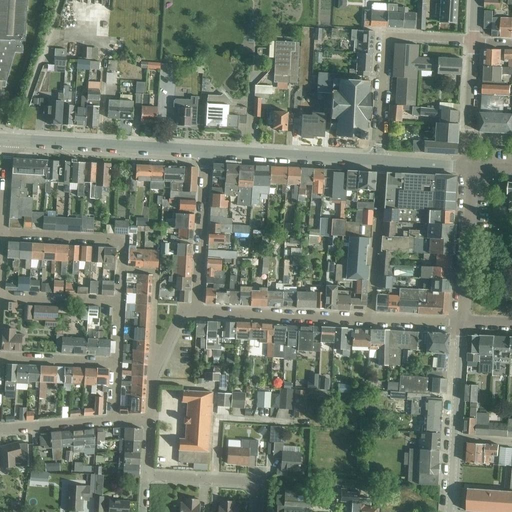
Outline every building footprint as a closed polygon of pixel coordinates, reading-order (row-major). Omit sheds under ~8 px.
[(0,0),(0,80),(1,81),(1,87),(6,88),(7,81),(14,53),(22,53),(23,45),(17,45),(17,41),(25,42),(27,0),(0,0)] [(439,22),(456,23),(457,0),(440,0),(440,4),(437,4),(437,9),(440,10),(439,22)] [(485,0),(485,9),(502,9),(501,0),(485,0)] [(363,26),(386,28),(387,12),(388,5),(374,4),(372,6),(372,11),(364,10),(363,26)] [(417,4),(416,30),(424,30),(425,5),(417,4)] [(387,12),(386,28),(414,29),(415,13),(407,13),(407,8),(397,7),(397,5),(388,5),(387,12)] [(484,11),(484,29),(493,30),(494,18),(494,11),(485,11),(484,11)] [(493,37),(511,38),(511,27),(511,18),(494,18),(493,30),(493,37)] [(354,53),(358,54),(372,54),(373,32),(352,31),(351,40),(354,40),(354,53)] [(274,83),(297,84),(299,43),(276,42),(274,83)] [(422,71),(423,58),(417,58),(417,45),(396,44),(394,46),(392,78),(397,78),(416,79),(416,70),(422,71)] [(82,58),(90,58),(90,49),(82,48),(82,58)] [(55,49),(54,56),(55,57),(63,57),(66,57),(66,50),(55,49)] [(485,50),(485,67),(502,68),(502,65),(500,65),(501,51),(485,50)] [(372,54),(358,54),(356,70),(349,70),(349,76),(368,77),(368,72),(371,72),(372,54)] [(55,65),(62,66),(65,66),(66,57),(63,57),(55,57),(55,58),(54,57),(53,64),(54,64),(54,65),(55,65)] [(436,59),(423,58),(422,71),(436,72),(436,74),(460,76),(461,60),(436,58),(436,59)] [(89,68),(89,70),(99,70),(99,63),(90,62),(89,68)] [(483,81),(483,84),(506,85),(506,82),(502,82),(502,75),(511,75),(511,68),(509,68),(503,68),(502,68),(485,67),(484,81),(483,81)] [(332,94),(331,102),(329,130),(336,131),(336,137),(365,139),(366,121),(370,121),(371,94),(370,93),(371,90),(368,90),(368,81),(343,80),(343,75),(319,74),(318,93),(332,94)] [(416,79),(397,78),(395,105),(414,107),(416,79)] [(144,94),(145,83),(143,83),(137,83),(136,94),(144,94)] [(511,96),(511,86),(506,85),(483,84),(482,95),(503,96),(511,96)] [(62,125),(74,126),(75,108),(75,106),(68,105),(68,101),(71,101),(72,93),(68,92),(69,86),(64,86),(64,94),(62,125)] [(272,87),(270,87),(255,86),(255,94),(272,95),(272,87)] [(88,96),(86,126),(97,127),(100,90),(88,90),(88,96)] [(47,124),(62,125),(64,94),(58,93),(58,101),(48,101),(48,107),(44,106),(43,114),(47,114),(47,124)] [(150,95),(144,94),(136,94),(135,107),(141,107),(140,123),(148,124),(148,125),(155,126),(155,124),(156,124),(157,107),(149,107),(150,95)] [(211,99),(207,98),(206,126),(237,128),(237,124),(246,124),(247,108),(236,107),(236,105),(231,105),(231,102),(223,94),(221,96),(211,96),(211,99)] [(120,101),(119,119),(132,120),(133,102),(132,102),(132,95),(120,95),(120,101)] [(482,95),(480,132),(511,133),(511,115),(502,115),(503,109),(503,96),(482,95)] [(74,126),(86,126),(88,96),(82,96),(81,108),(75,108),(74,126)] [(196,125),(197,97),(191,97),(191,101),(176,100),(174,101),(174,108),(175,109),(178,109),(177,125),(190,126),(190,125),(196,125)] [(108,118),(119,119),(120,101),(105,100),(104,115),(108,115),(108,118)] [(389,106),(388,122),(401,123),(402,107),(389,106)] [(412,108),(412,116),(420,116),(438,117),(438,124),(458,125),(458,112),(438,110),(431,110),(412,108)] [(286,130),(288,113),(277,112),(277,110),(267,110),(266,127),(272,127),(272,128),(276,128),(276,130),(278,130),(279,132),(283,133),(284,130),(286,130)] [(329,130),(330,115),(313,113),(313,116),(303,116),(301,137),(312,138),(312,135),(323,136),(323,130),(329,130)] [(458,125),(438,124),(435,123),(434,143),(424,142),(413,141),(412,152),(454,154),(456,152),(458,125)] [(47,161),(34,160),(13,159),(12,174),(9,228),(21,229),(22,217),(31,217),(32,213),(31,213),(32,198),(26,198),(27,189),(24,189),(25,184),(32,185),(32,194),(37,194),(37,184),(45,184),(47,161)] [(58,162),(47,161),(45,184),(45,193),(48,193),(48,191),(50,192),(50,183),(57,184),(57,183),(58,162)] [(71,162),(58,162),(57,183),(64,183),(63,193),(69,194),(69,184),(71,162)] [(85,163),(71,162),(69,184),(78,184),(78,195),(83,195),(84,183),(85,163)] [(97,164),(85,163),(84,183),(91,183),(90,199),(94,199),(97,164)] [(110,164),(97,164),(94,199),(101,199),(102,189),(100,189),(101,186),(109,187),(110,164)] [(213,177),(225,178),(226,165),(213,164),(213,177)] [(137,181),(150,182),(151,166),(136,165),(136,177),(131,177),(130,191),(136,192),(137,181)] [(224,195),(237,196),(236,206),(245,206),(251,206),(251,202),(252,185),(253,166),(226,165),(225,178),(224,189),(224,195)] [(151,182),(163,182),(164,167),(151,166),(150,182),(151,182)] [(258,185),(269,186),(270,167),(253,166),(252,185),(251,202),(254,203),(254,200),(256,201),(257,193),(258,193),(258,185)] [(171,183),(169,199),(195,200),(197,168),(164,167),(163,182),(171,183)] [(287,168),(270,167),(269,186),(269,188),(276,188),(277,183),(285,184),(285,186),(283,186),(283,194),(286,194),(287,185),(287,168)] [(287,168),(287,185),(294,185),(293,193),(292,193),(291,201),(298,201),(298,193),(299,186),(300,169),(287,168)] [(313,170),(300,169),(299,186),(298,193),(298,201),(298,202),(304,203),(305,191),(306,185),(312,186),(313,170)] [(325,170),(313,170),(312,186),(312,194),(323,194),(323,189),(324,171),(325,171),(325,170)] [(333,171),(325,170),(325,171),(324,171),(323,189),(332,190),(333,171)] [(351,202),(356,202),(357,189),(358,172),(333,171),(332,190),(332,201),(346,202),(347,191),(355,191),(355,193),(352,193),(351,202)] [(375,173),(358,172),(357,189),(374,191),(375,173)] [(386,173),(385,191),(383,208),(395,210),(453,211),(456,177),(386,173)] [(210,224),(232,225),(232,219),(227,218),(227,202),(223,202),(224,195),(212,194),(210,224)] [(195,200),(169,199),(169,200),(163,200),(162,207),(169,207),(169,204),(179,204),(179,210),(194,211),(195,200)] [(356,202),(356,210),(372,211),(373,211),(373,203),(365,203),(356,202)] [(309,229),(308,236),(309,236),(318,237),(319,237),(319,230),(315,229),(316,207),(311,206),(309,229)] [(435,224),(453,224),(454,212),(453,212),(453,211),(395,210),(383,208),(382,222),(395,222),(427,224),(435,224)] [(345,222),(344,236),(368,238),(370,238),(371,224),(372,211),(356,210),(355,217),(355,222),(345,222)] [(43,213),(32,213),(31,217),(31,223),(43,224),(43,217),(43,213)] [(175,229),(179,229),(193,230),(194,215),(173,213),(173,220),(176,220),(175,229)] [(330,230),(330,217),(319,216),(319,229),(330,230)] [(55,218),(43,217),(43,224),(43,230),(45,230),(55,231),(55,224),(55,218)] [(81,225),(81,232),(93,233),(93,225),(94,219),(87,219),(87,217),(81,217),(81,219),(81,225)] [(55,224),(55,231),(63,231),(67,232),(67,218),(55,218),(55,224)] [(67,218),(67,232),(81,232),(81,225),(81,219),(67,218)] [(330,233),(330,235),(342,236),(344,236),(345,222),(345,220),(337,219),(331,219),(331,222),(330,233)] [(115,221),(114,234),(128,235),(129,222),(115,221)] [(382,222),(381,236),(394,237),(395,222),(382,222)] [(394,237),(408,238),(409,231),(427,232),(427,224),(395,222),(394,237)] [(210,224),(210,233),(233,234),(249,234),(249,226),(233,225),(232,225),(210,224)] [(408,238),(452,239),(453,224),(435,224),(427,224),(427,232),(409,231),(408,238)] [(193,230),(179,229),(179,237),(171,236),(171,239),(192,240),(193,230)] [(210,233),(208,250),(217,251),(217,244),(226,244),(226,248),(229,248),(229,234),(232,235),(233,234),(210,233)] [(309,245),(318,245),(318,237),(309,236),(309,245)] [(336,265),(335,281),(345,282),(351,282),(367,283),(368,266),(364,266),(366,245),(368,246),(368,238),(349,237),(342,236),(342,243),(349,243),(348,261),(340,260),(340,265),(336,265)] [(393,252),(423,254),(429,254),(451,255),(452,239),(408,238),(394,237),(381,236),(380,252),(393,253),(393,252)] [(18,272),(19,259),(20,243),(8,242),(7,258),(14,258),(13,271),(18,272)] [(30,269),(31,259),(32,244),(20,243),(19,259),(25,259),(25,269),(30,269)] [(43,269),(43,260),(44,244),(32,244),(31,259),(39,260),(38,268),(43,269)] [(55,261),(56,245),(44,244),(43,260),(51,261),(50,273),(54,274),(55,261)] [(177,244),(177,256),(191,256),(192,245),(177,244)] [(56,245),(55,261),(61,261),(60,276),(66,276),(67,261),(68,246),(56,245)] [(68,246),(67,261),(73,262),(72,275),(78,275),(79,266),(79,262),(80,247),(68,246)] [(92,247),(80,247),(79,262),(85,262),(84,275),(90,275),(90,272),(92,247)] [(104,248),(92,247),(90,272),(95,272),(96,263),(103,264),(104,248)] [(129,247),(128,266),(135,266),(136,249),(136,247),(129,247)] [(115,249),(104,248),(103,264),(102,269),(114,270),(115,264),(115,249)] [(135,266),(143,267),(144,250),(136,249),(135,266)] [(144,250),(143,267),(157,268),(158,251),(144,250)] [(208,250),(207,258),(222,259),(224,259),(225,259),(236,259),(236,252),(225,251),(217,251),(208,250)] [(380,252),(379,265),(388,265),(392,266),(393,253),(380,252)] [(436,260),(435,267),(450,268),(451,255),(429,254),(423,254),(423,259),(436,260)] [(175,277),(190,278),(191,256),(177,256),(173,256),(172,266),(176,266),(175,277)] [(206,271),(206,277),(213,277),(224,278),(224,271),(221,271),(222,259),(207,258),(207,264),(206,271)] [(379,265),(378,276),(388,277),(388,276),(388,270),(388,265),(379,265)] [(416,278),(423,279),(450,280),(450,268),(435,267),(392,266),(388,265),(388,276),(416,278)] [(151,284),(152,275),(127,274),(126,277),(133,278),(133,280),(136,281),(136,284),(151,284)] [(230,276),(230,281),(229,291),(228,305),(239,305),(240,291),(236,291),(237,276),(230,276)] [(377,288),(388,289),(392,289),(392,277),(388,276),(388,277),(378,277),(377,288)] [(18,280),(17,291),(29,292),(30,281),(30,277),(18,277),(18,280)] [(190,278),(175,277),(171,277),(169,277),(168,283),(175,283),(175,291),(179,292),(179,302),(187,303),(187,292),(189,292),(190,278)] [(206,289),(205,303),(215,304),(216,290),(219,290),(223,290),(224,278),(213,277),(206,277),(206,283),(213,284),(213,290),(206,289)] [(239,305),(250,306),(251,288),(245,288),(246,279),(241,279),(240,291),(239,305)] [(449,292),(450,280),(423,279),(422,290),(449,292)] [(5,290),(5,291),(9,291),(17,291),(18,280),(12,280),(12,284),(6,284),(5,284),(5,290)] [(29,292),(37,292),(39,292),(39,288),(40,281),(34,281),(30,281),(29,292)] [(41,292),(50,292),(50,286),(48,286),(48,282),(42,282),(41,292)] [(53,293),(62,293),(63,282),(54,282),(53,293)] [(89,294),(96,295),(97,282),(89,282),(89,294)] [(354,294),(356,294),(367,295),(367,283),(351,282),(351,288),(354,288),(354,294)] [(151,295),(151,284),(136,284),(136,289),(133,288),(133,289),(126,289),(126,293),(127,293),(135,294),(151,295)] [(113,296),(114,286),(102,285),(101,295),(113,296)] [(65,293),(74,294),(74,290),(71,289),(72,286),(66,286),(65,293)] [(324,309),(336,310),(336,299),(337,299),(337,291),(337,286),(326,286),(325,287),(325,295),(324,309)] [(315,309),(315,292),(316,288),(306,287),(305,293),(296,293),(295,308),(315,309)] [(250,306),(266,306),(266,292),(267,292),(267,289),(251,288),(250,306)] [(398,313),(417,314),(418,301),(406,300),(406,289),(399,289),(399,296),(398,313)] [(418,301),(417,314),(447,315),(448,305),(449,292),(422,290),(406,289),(406,300),(418,301)] [(215,304),(228,305),(229,291),(226,291),(226,292),(219,292),(219,290),(216,290),(215,304)] [(336,310),(349,311),(350,299),(350,292),(337,291),(337,299),(336,299),(336,310)] [(266,306),(282,307),(282,293),(282,292),(267,292),(266,292),(266,306)] [(323,292),(315,292),(315,309),(323,309),(323,292)] [(135,294),(127,293),(126,303),(125,303),(125,312),(139,312),(140,311),(150,312),(151,295),(135,294)] [(282,307),(295,308),(296,293),(282,293),(282,307)] [(366,311),(367,295),(356,294),(355,299),(350,299),(349,311),(366,311)] [(375,312),(386,312),(388,295),(376,294),(375,312)] [(386,312),(398,313),(399,296),(388,295),(386,312)] [(4,302),(4,310),(12,311),(12,303),(4,302)] [(24,306),(23,320),(31,320),(32,306),(24,306)] [(34,306),(33,320),(57,321),(58,309),(58,307),(55,307),(43,306),(40,306),(34,306)] [(88,313),(88,320),(87,325),(91,325),(91,326),(99,326),(100,319),(98,319),(98,307),(88,307),(88,308),(88,313)] [(125,312),(125,319),(134,319),(133,328),(149,329),(150,312),(140,311),(139,312),(125,312)] [(206,351),(206,340),(207,322),(196,321),(195,337),(203,338),(203,340),(200,340),(200,348),(204,349),(204,351),(206,351)] [(216,333),(216,322),(207,322),(206,340),(213,340),(212,349),(221,350),(221,344),(218,344),(218,333),(216,333)] [(218,344),(221,344),(234,345),(234,340),(234,339),(235,323),(216,322),(216,333),(218,333),(218,344)] [(248,340),(248,338),(249,324),(235,323),(234,339),(234,340),(240,340),(240,344),(247,344),(247,340),(248,340)] [(268,358),(272,358),(273,325),(249,324),(248,338),(259,339),(259,343),(268,343),(268,358)] [(277,357),(284,358),(284,345),(286,326),(273,325),(272,358),(277,358),(277,357)] [(284,358),(284,360),(290,360),(296,360),(297,351),(297,343),(298,326),(286,326),(284,345),(284,358)] [(298,326),(297,343),(297,351),(319,352),(320,342),(312,342),(312,327),(298,326)] [(188,327),(185,337),(186,337),(184,341),(190,343),(194,329),(188,327)] [(321,328),(312,327),(312,342),(320,342),(321,328)] [(148,341),(149,329),(133,328),(133,335),(124,335),(123,339),(133,340),(148,341)] [(334,328),(321,328),(320,342),(331,343),(331,348),(333,348),(334,328)] [(351,329),(334,328),(333,348),(333,349),(342,350),(342,356),(349,356),(351,329)] [(14,335),(15,329),(2,329),(2,334),(1,351),(14,352),(14,351),(20,351),(21,345),(24,345),(24,339),(21,339),(21,336),(15,335),(14,335)] [(369,348),(369,347),(369,330),(352,329),(352,347),(369,348)] [(387,366),(388,355),(389,331),(369,330),(369,347),(376,348),(376,351),(374,353),(374,358),(378,358),(378,365),(387,366)] [(62,354),(74,354),(74,339),(65,338),(65,335),(62,335),(62,331),(57,331),(56,349),(62,349),(62,354)] [(400,349),(402,350),(416,350),(417,332),(389,331),(388,355),(390,355),(389,365),(399,366),(400,349)] [(93,332),(93,340),(87,339),(86,355),(98,356),(99,340),(99,332),(93,332)] [(427,370),(427,378),(446,379),(449,334),(417,332),(416,350),(419,351),(419,346),(427,346),(426,353),(438,353),(437,370),(427,370)] [(479,362),(481,336),(469,336),(469,338),(468,362),(479,362)] [(493,362),(494,337),(481,336),(479,362),(479,367),(479,372),(493,373),(493,369),(493,362)] [(493,362),(493,369),(501,369),(501,363),(510,364),(511,359),(511,338),(494,337),(493,362)] [(74,354),(86,355),(87,339),(74,339),(74,354)] [(99,340),(98,356),(109,356),(110,341),(99,340)] [(148,353),(148,341),(133,340),(132,352),(148,353)] [(412,351),(403,350),(401,362),(411,363),(412,351)] [(147,365),(148,353),(132,352),(132,361),(122,360),(122,363),(132,364),(147,365)] [(146,377),(147,368),(147,365),(132,364),(131,371),(122,371),(121,375),(131,376),(146,377)] [(16,392),(16,383),(17,365),(6,365),(4,391),(16,392)] [(16,383),(27,384),(29,366),(17,365),(16,383)] [(36,387),(39,387),(41,366),(29,366),(27,384),(30,384),(30,382),(36,382),(36,387)] [(46,383),(51,383),(52,367),(41,366),(39,387),(39,390),(39,398),(46,399),(46,383)] [(64,367),(52,367),(51,383),(64,384),(64,368),(64,367)] [(64,384),(63,387),(71,387),(71,385),(73,368),(64,368),(64,384)] [(73,368),(71,383),(74,384),(84,384),(84,369),(73,368)] [(97,369),(84,369),(84,384),(91,385),(91,393),(95,394),(95,385),(97,369)] [(97,369),(95,385),(102,385),(102,392),(107,392),(109,370),(97,369)] [(146,387),(146,377),(131,376),(131,382),(121,381),(121,386),(130,386),(146,387)] [(399,376),(399,392),(407,393),(431,394),(432,393),(445,394),(446,379),(427,378),(425,378),(424,377),(399,376)] [(319,389),(329,390),(329,379),(319,378),(319,389)] [(337,392),(349,393),(350,385),(338,384),(337,392)] [(477,409),(477,402),(478,386),(467,385),(465,401),(471,402),(470,408),(477,409)] [(145,397),(146,387),(130,386),(130,393),(125,393),(125,390),(121,390),(120,396),(130,397),(145,397)] [(279,408),(291,409),(292,391),(280,390),(279,408)] [(294,416),(303,417),(305,391),(295,390),(294,416)] [(178,463),(208,464),(212,393),(182,391),(182,402),(185,402),(183,439),(179,439),(178,463)] [(410,415),(424,415),(441,416),(442,399),(411,397),(411,398),(406,398),(407,393),(399,392),(390,392),(390,399),(406,400),(411,400),(410,415)] [(231,407),(243,408),(244,394),(232,393),(231,407)] [(257,393),(256,408),(269,408),(270,393),(257,393)] [(230,394),(217,394),(216,406),(229,407),(230,394)] [(95,397),(94,409),(94,415),(101,414),(102,398),(95,397)] [(145,413),(145,397),(130,397),(129,414),(145,413)] [(119,414),(125,414),(128,414),(128,406),(120,406),(119,414)] [(463,434),(475,435),(476,423),(476,413),(477,409),(470,408),(470,419),(464,418),(463,434)] [(476,413),(476,423),(475,435),(483,435),(488,436),(489,423),(490,414),(476,413)] [(422,426),(422,433),(440,433),(441,416),(424,415),(424,425),(422,426)] [(488,436),(507,437),(508,426),(508,425),(489,423),(488,436)] [(281,427),(270,427),(270,440),(277,440),(277,433),(281,434),(281,427)] [(125,434),(125,440),(140,441),(141,429),(125,428),(114,429),(114,435),(125,434)] [(83,430),(72,431),(73,451),(73,453),(79,453),(84,453),(84,449),(83,430)] [(93,430),(83,430),(84,449),(95,448),(93,430)] [(72,431),(61,432),(62,447),(70,447),(71,451),(73,451),(72,431)] [(62,447),(61,432),(50,433),(50,436),(40,436),(41,446),(44,446),(44,449),(52,448),(53,454),(54,454),(55,460),(61,460),(62,447)] [(410,432),(409,438),(419,438),(419,450),(439,451),(439,448),(439,443),(440,433),(422,433),(410,432)] [(119,452),(124,452),(140,453),(140,441),(125,440),(119,440),(119,452)] [(228,447),(227,464),(240,465),(240,466),(248,466),(249,456),(257,457),(258,441),(241,440),(241,441),(228,441),(228,447)] [(281,459),(281,469),(299,470),(300,455),(283,453),(283,443),(274,442),(273,459),(281,459)] [(18,443),(0,447),(0,452),(0,460),(1,460),(1,468),(14,467),(26,466),(26,460),(28,460),(27,443),(19,444),(18,443)] [(468,443),(466,463),(470,463),(480,464),(484,464),(485,463),(487,463),(487,456),(498,457),(498,448),(498,447),(499,447),(499,446),(468,443)] [(511,448),(501,448),(499,466),(509,467),(511,467),(511,453),(511,448)] [(439,451),(419,450),(409,449),(407,484),(437,486),(439,451)] [(118,464),(123,464),(139,465),(140,453),(124,452),(123,457),(119,457),(118,464)] [(74,472),(82,472),(83,466),(83,463),(75,462),(74,472)] [(139,465),(123,464),(123,471),(118,470),(117,476),(139,477),(139,465)] [(511,511),(511,468),(506,468),(505,488),(508,489),(507,492),(469,490),(466,511),(511,511)] [(66,511),(82,511),(83,497),(89,498),(90,487),(86,486),(68,485),(66,511)] [(377,511),(378,508),(370,507),(371,499),(359,498),(359,493),(347,493),(347,490),(341,489),(341,502),(351,502),(350,511),(377,511)] [(278,495),(277,506),(284,506),(283,511),(303,511),(304,511),(301,511),(301,507),(310,507),(310,497),(296,496),(296,491),(285,491),(285,496),(278,495)] [(93,511),(102,511),(104,497),(95,496),(93,511)] [(184,503),(180,503),(179,511),(197,511),(199,499),(185,499),(184,503)] [(109,500),(108,511),(128,511),(129,501),(109,500)] [(237,511),(238,507),(234,506),(234,502),(220,501),(219,511),(237,511)]
